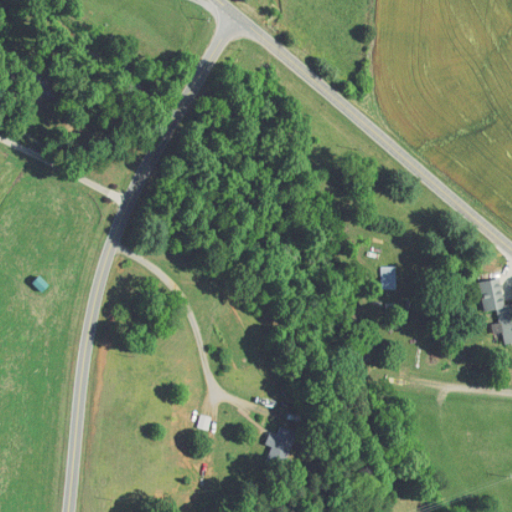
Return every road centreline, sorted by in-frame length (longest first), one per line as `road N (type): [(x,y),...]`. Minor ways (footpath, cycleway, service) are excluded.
road 1 (residential): [(72,511),(98,310),(125,221),(239,13)]
road 2 (residential): [(223,0),(511,239)]
road 3 (residential): [(511,394),(361,376)]
